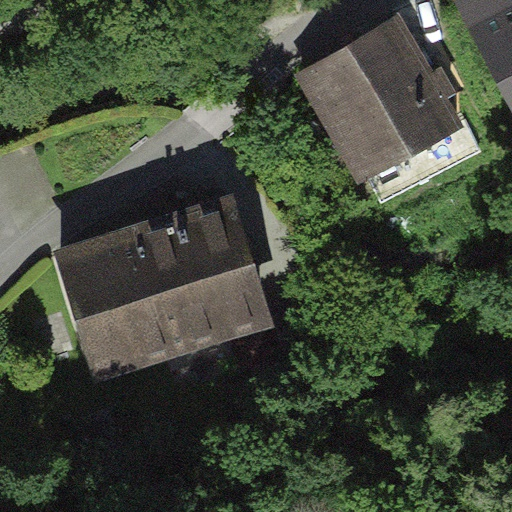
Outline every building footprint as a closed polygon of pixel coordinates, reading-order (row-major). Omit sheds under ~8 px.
[(511,0),(422,0),(413,5),(494,151),(511,140),(511,0)] [(234,30),(192,6),(175,33),(218,58),(234,30)] [(430,72),(396,12),(298,67),(361,178),(370,173),(456,125),(459,124),(444,97),(455,90),(441,66),(430,72)] [(471,153),(456,125),(370,173),(386,201),(471,153)] [(63,249),(97,367),(281,314),(247,196),(63,249)]
